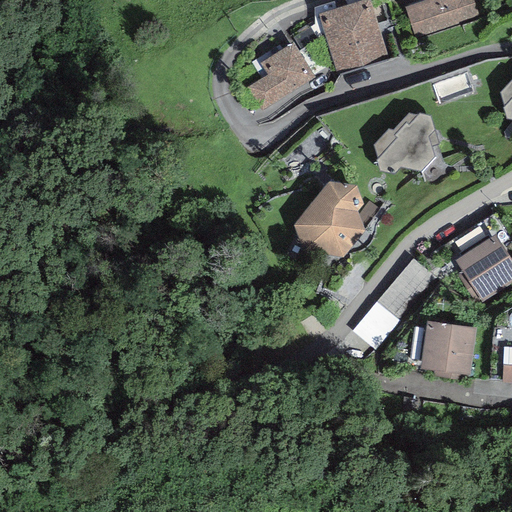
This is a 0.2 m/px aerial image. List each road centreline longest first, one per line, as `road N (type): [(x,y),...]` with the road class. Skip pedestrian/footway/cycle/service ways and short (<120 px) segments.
road 1 (unclassified): [(0,462),(302,362),(341,329),(416,236),(511,178)]
road 2 (residential): [(511,49),(342,95),(255,137),(240,128),(220,92),(223,65),(266,21),(310,0)]
